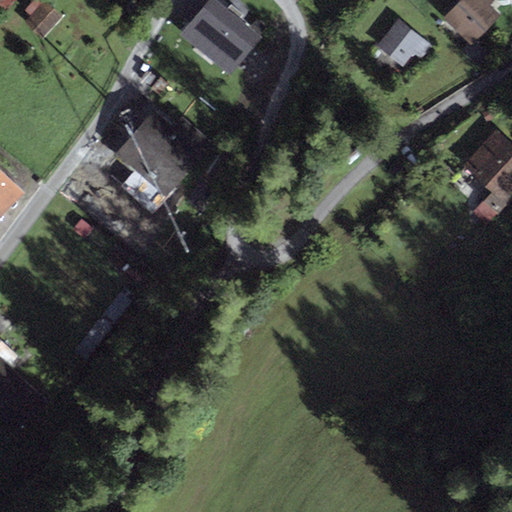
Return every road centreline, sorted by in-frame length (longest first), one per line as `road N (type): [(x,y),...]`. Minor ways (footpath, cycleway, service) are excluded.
road 1 (residential): [(235,246),(255,258),(279,256),(372,159),(511,67)]
road 2 (residential): [(0,258),(92,133),(168,0)]
road 3 (residential): [(282,0),(297,48),(241,201),(235,246)]
road 4 (track): [(181,330),(101,511)]
